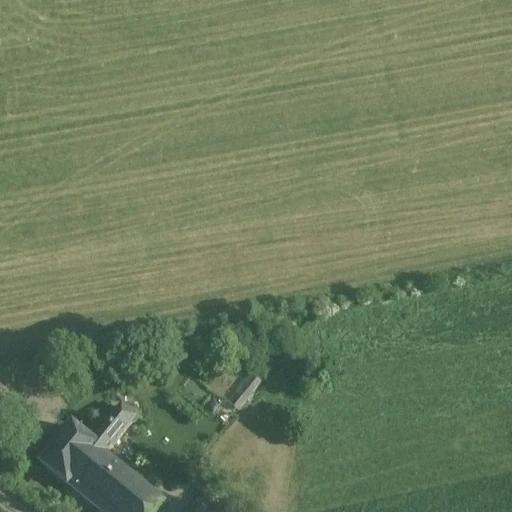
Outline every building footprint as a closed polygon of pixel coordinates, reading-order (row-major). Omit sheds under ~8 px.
[(248,376),(226,404),(237,413),(259,385),(248,376)] [(88,443),(69,427),(38,466),(90,509),(102,495),(113,504),(119,497),(133,508),(147,491),(104,457),(135,420),(119,407),(88,443)] [(133,508),(130,511),(156,511),(163,504),(147,491),(133,508)] [(221,511),(223,510),(202,494),(187,511),(221,511)] [(119,497),(113,504),(102,495),(90,509),(93,511),(130,511),(133,508),(119,497)]
